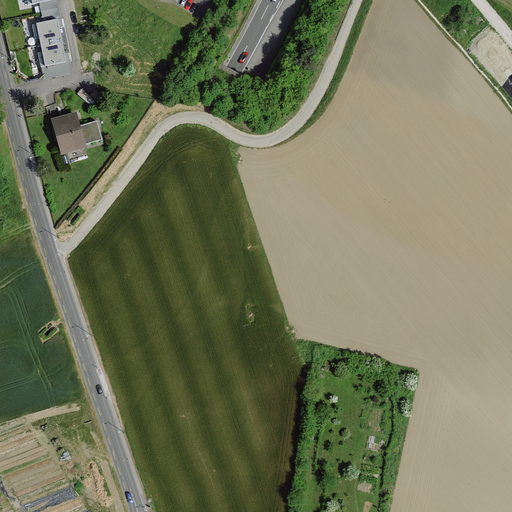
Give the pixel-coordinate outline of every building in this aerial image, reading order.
[(51,0),(31,0),(36,24),(46,22),(47,25),(57,23),(51,0)] [(93,99),(83,89),(78,95),(88,103),(93,99)] [(95,90),(91,95),(101,104),(105,99),(95,90)] [(79,126),(76,115),(54,121),(63,152),(85,146),(85,145),(79,126)] [(79,126),(85,145),(103,140),(98,121),(79,126)]
